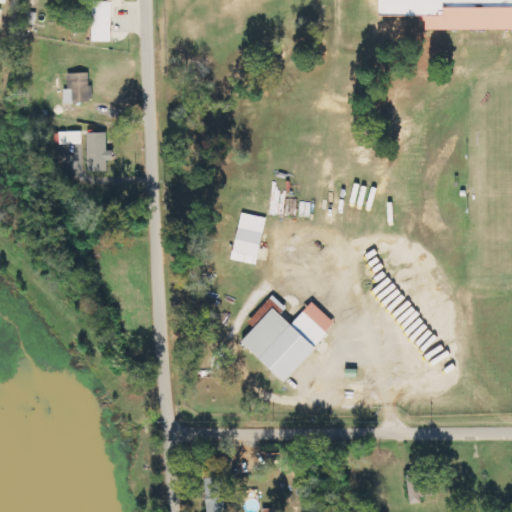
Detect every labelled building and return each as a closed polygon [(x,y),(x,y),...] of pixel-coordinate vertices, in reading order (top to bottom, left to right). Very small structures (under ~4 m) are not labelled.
[(87,22),(95,22),(95,43),(113,43),(114,0),(97,0),(98,2),(88,2),(87,22)] [(511,0),(385,0),(386,15),(429,14),(429,30),(511,28),(511,0)] [(92,73),(69,74),(69,89),(65,89),(65,104),(93,103),(92,73)] [(83,144),(83,131),(67,132),(68,144),(83,144)] [(109,132),(89,133),(90,172),(110,172),(109,160),(116,160),(115,150),(109,151),(109,132)] [(268,218),(244,213),(235,260),(259,265),(268,218)] [(244,343),(287,382),(339,326),(315,302),(294,325),(284,315),(289,309),(275,296),(251,322),(257,328),(244,343)] [(426,474),(410,475),(411,504),(424,504),(424,492),(432,491),(432,485),(427,485),(426,474)] [(207,511),(225,511),(225,478),(207,478),(207,511)]
